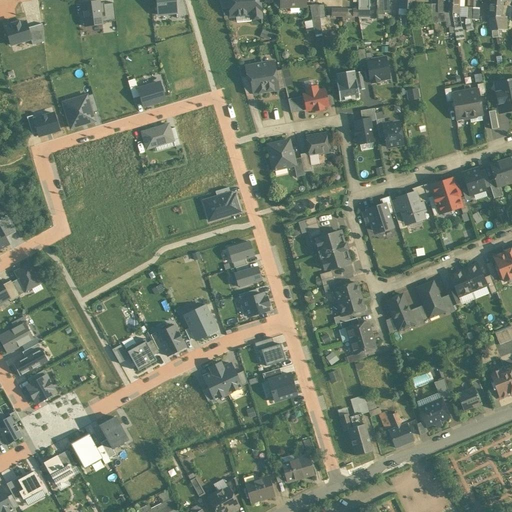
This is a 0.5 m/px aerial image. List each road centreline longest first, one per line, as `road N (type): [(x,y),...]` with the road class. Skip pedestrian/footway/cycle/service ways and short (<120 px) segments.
road 1 (residential): [(0,265),(60,229),(46,149),(217,97),(287,323)]
road 2 (residential): [(41,441),(227,341),(287,323)]
road 3 (residential): [(337,485),(511,412)]
road 4 (residential): [(287,323),(337,485)]
road 5 (residential): [(511,144),(352,194)]
road 6 (residential): [(264,132),(342,119),(352,194)]
road 7 (residential): [(374,293),(511,236)]
